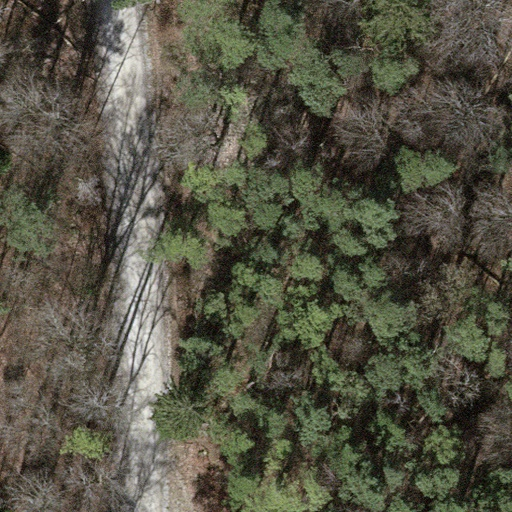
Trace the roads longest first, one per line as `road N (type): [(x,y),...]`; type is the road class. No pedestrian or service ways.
road 1 (track): [(315,0),(338,44),(459,385),(467,511)]
road 2 (track): [(123,0),(161,372),(157,511)]
